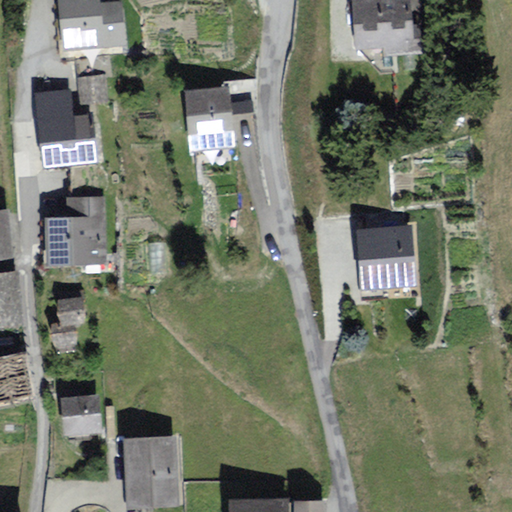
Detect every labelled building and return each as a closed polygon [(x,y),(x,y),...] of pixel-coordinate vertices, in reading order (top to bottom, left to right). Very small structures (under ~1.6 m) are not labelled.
[(97,3),(96,0),(63,0),(66,44),(124,40),(121,1),(97,3)] [(412,46),(408,0),(356,0),(360,41),(386,39),(387,48),(412,46)] [(104,97),(102,75),(82,77),(85,99),(104,97)] [(232,141),(227,86),(189,89),(195,145),(232,141)] [(71,114),(69,89),(41,92),(47,160),(94,155),(90,112),(71,114)] [(102,258),(99,196),(71,197),(72,215),(50,216),(52,260),(102,258)] [(10,202),(0,203),(0,254),(17,252),(10,202)] [(412,279),(409,224),(361,227),(365,282),(412,279)] [(18,269),(0,271),(0,318),(22,316),(18,269)] [(87,321),(82,291),(58,295),(62,319),(53,321),(59,351),(86,346),(81,322),(87,321)] [(24,351),(0,356),(0,400),(33,393),(24,351)] [(99,428),(97,397),(65,399),(67,430),(99,428)] [(174,435),(127,438),(131,503),(178,500),(174,435)] [(286,511),(286,497),(232,497),(232,511),(286,511)] [(323,511),(324,500),(299,499),(298,511),(323,511)]
